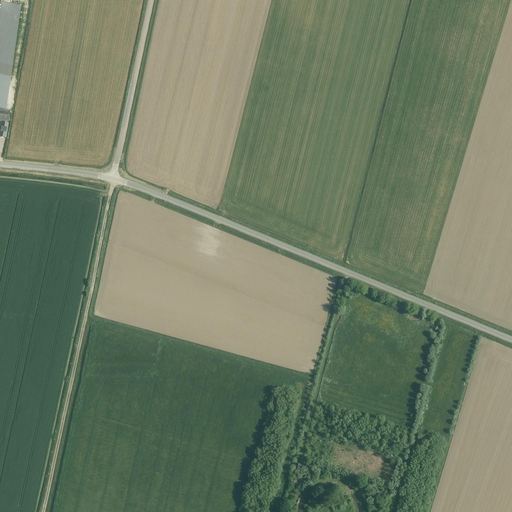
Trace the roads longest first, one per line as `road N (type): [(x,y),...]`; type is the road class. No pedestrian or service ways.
road 1 (tertiary): [(511,338),(112,176)]
road 2 (unclassified): [(112,176),(151,0)]
